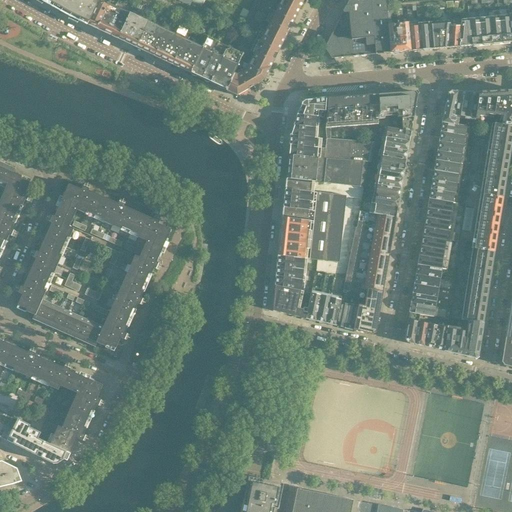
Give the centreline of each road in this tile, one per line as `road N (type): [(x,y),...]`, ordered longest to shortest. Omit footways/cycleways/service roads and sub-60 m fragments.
road 1 (residential): [(273,129),(8,0)]
road 2 (residential): [(388,349),(437,72)]
road 3 (residential): [(59,477),(98,448),(127,384),(0,321)]
road 4 (residential): [(175,511),(238,389),(255,317)]
road 5 (residential): [(0,292),(54,172),(0,147)]
road 6 (residential): [(255,317),(273,129)]
road 7 (residential): [(511,219),(487,373)]
road 8 (residential): [(285,86),(437,72)]
road 9 (residential): [(255,317),(388,349)]
